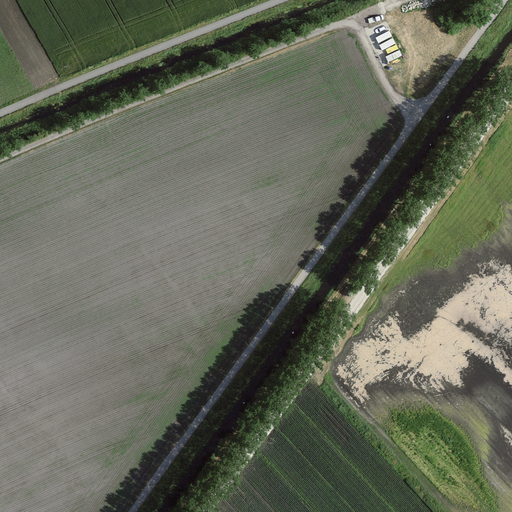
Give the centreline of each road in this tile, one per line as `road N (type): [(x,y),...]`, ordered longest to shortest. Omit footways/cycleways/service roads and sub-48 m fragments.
road 1 (track): [(503,0),(130,511)]
road 2 (track): [(419,114),(386,84),(350,21),(0,160)]
road 3 (track): [(0,114),(282,0)]
